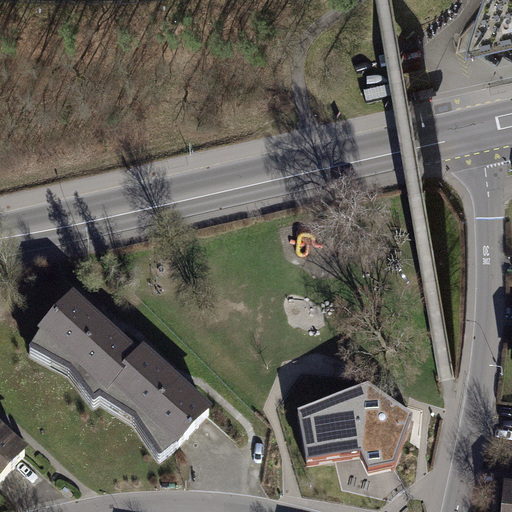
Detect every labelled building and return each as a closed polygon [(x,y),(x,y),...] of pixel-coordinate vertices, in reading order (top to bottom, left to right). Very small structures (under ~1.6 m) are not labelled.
[(511,0),(486,0),(467,56),(511,44),(511,0)] [(402,61),(425,56),(423,46),(400,51),(402,61)] [(406,76),(434,70),(431,57),(403,63),(406,76)] [(387,83),(385,77),(374,79),(376,85),(387,83)] [(348,84),(355,111),(364,109),(357,82),(348,84)] [(393,98),(390,86),(364,92),(366,103),(393,98)] [(413,103),(429,100),(426,86),(410,89),(413,103)] [(105,331),(72,301),(37,341),(30,361),(69,382),(92,414),(100,409),(134,430),(159,469),(175,455),(179,459),(211,421),(174,387),(141,356),(138,361),(105,331)] [(372,395),(300,421),(311,470),(365,463),(372,478),(385,474),(398,471),(414,422),(406,417),(372,395)] [(0,475),(20,453),(0,436),(0,475)]
